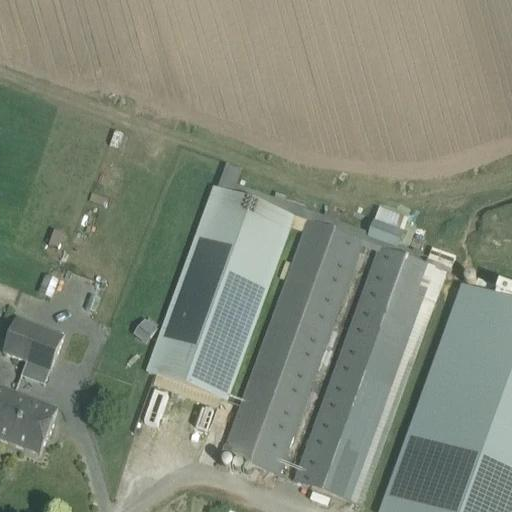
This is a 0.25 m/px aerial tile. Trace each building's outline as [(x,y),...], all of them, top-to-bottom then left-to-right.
[(452,264),(433,258),(400,247),(408,221),(380,209),(370,235),(285,203),(285,201),(276,197),(275,199),(238,186),(242,174),(226,167),(217,191),(215,190),(148,375),(226,403),(293,219),(308,224),(224,457),(277,477),(362,244),(381,251),(296,484),(350,503),(363,508),(452,264)] [(462,288),(381,511),(511,511),(511,292),(499,288),(494,300),(462,288)] [(27,364),(40,330),(16,321),(3,355),(27,364)] [(145,321),(134,336),(146,345),(157,330),(145,321)] [(40,330),(27,364),(51,373),(64,339),(40,330)] [(0,388),(0,441),(40,457),(47,438),(58,411),(14,394),(0,388)]
